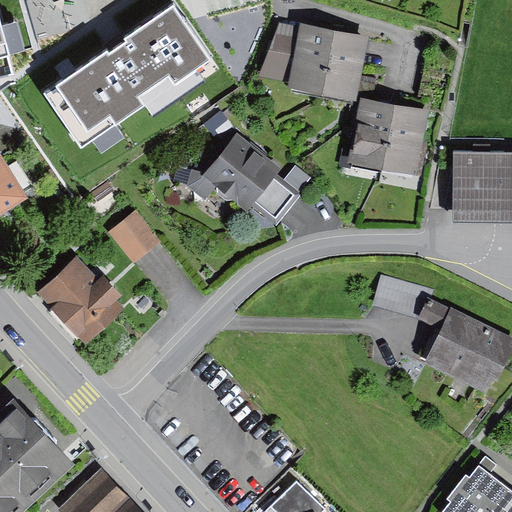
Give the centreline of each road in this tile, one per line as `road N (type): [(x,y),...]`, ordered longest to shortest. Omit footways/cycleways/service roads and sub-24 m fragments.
road 1 (residential): [(482,248),(333,244),(281,261),(221,309),(107,426)]
road 2 (secondary): [(0,301),(107,426)]
